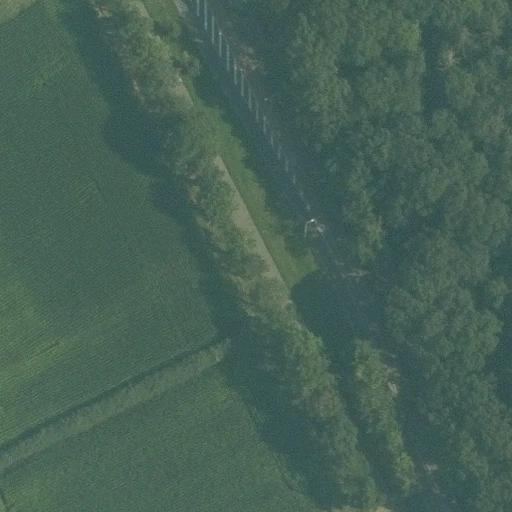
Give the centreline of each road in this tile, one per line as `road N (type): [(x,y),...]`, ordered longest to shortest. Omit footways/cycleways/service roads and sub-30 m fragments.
road 1 (unclassified): [(393,511),(132,0)]
road 2 (primary): [(180,0),(254,141),(353,298)]
road 3 (primary): [(353,298),(313,183),(232,0)]
road 4 (primary): [(441,511),(353,298)]
